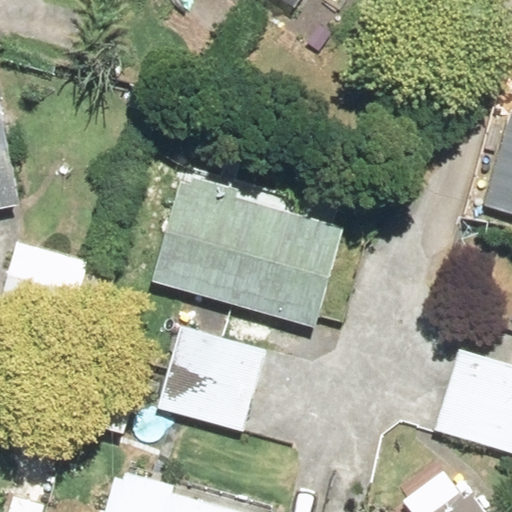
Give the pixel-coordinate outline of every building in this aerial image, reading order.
[(0,211),(31,205),(3,53),(0,53),(0,211)] [(511,128),(487,206),(511,214),(511,128)] [(188,168),(157,281),(328,329),(360,215),(188,168)] [(96,258),(24,240),(9,302),(81,320),(96,258)] [(511,362),(466,349),(441,429),(511,450),(511,362)] [(496,511),(461,466),(417,500),(426,511),(496,511)] [(253,511),(124,479),(115,511),(253,511)]
